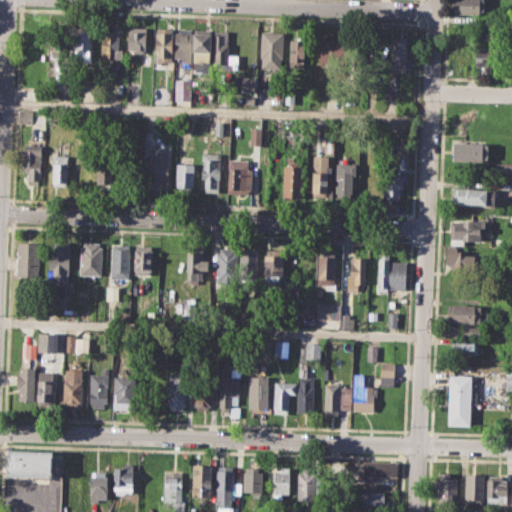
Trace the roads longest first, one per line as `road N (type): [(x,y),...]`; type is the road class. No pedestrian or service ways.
road 1 (residential): [(431,0),(413,511)]
road 2 (residential): [(0,431),(511,447)]
road 3 (residential): [(0,213),(424,229)]
road 4 (residential): [(125,0),(431,13)]
road 5 (residential): [(7,0),(0,213)]
